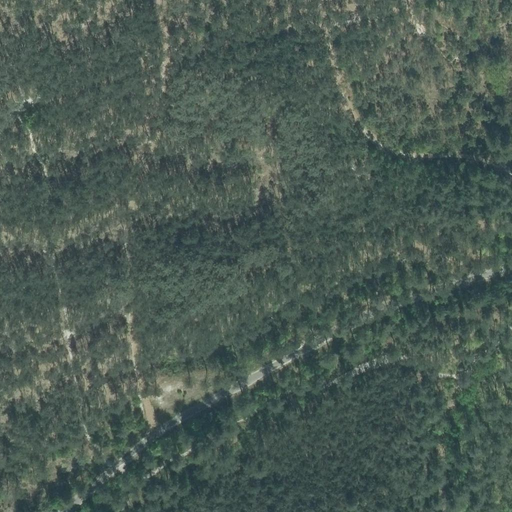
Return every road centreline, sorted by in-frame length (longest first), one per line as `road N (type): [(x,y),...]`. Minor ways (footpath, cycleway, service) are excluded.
road 1 (unknown): [(78,0),(83,21),(101,30),(99,44),(14,76),(46,183),(47,247),(81,417),(113,469),(137,485)]
road 2 (unknown): [(462,377),(440,378),(407,359),(278,399),(173,454),(137,485),(123,511)]
